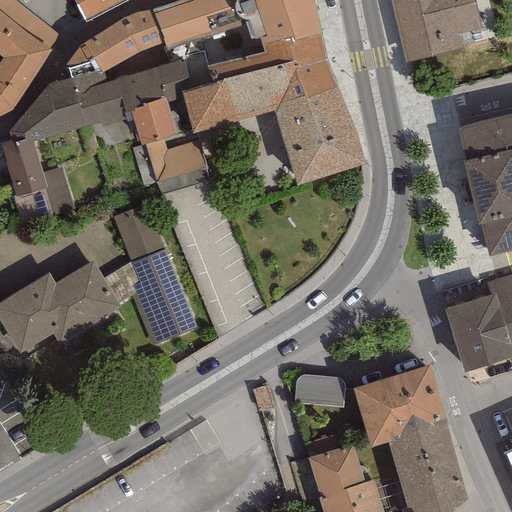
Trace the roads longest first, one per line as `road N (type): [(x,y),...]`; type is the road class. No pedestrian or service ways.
road 1 (primary): [(370,263),(334,303),(11,511)]
road 2 (residential): [(506,511),(438,331),(390,292),(370,263)]
road 3 (residential): [(0,138),(77,37),(154,0)]
road 4 (primary): [(380,118),(388,217),(370,263)]
road 5 (residential): [(511,91),(380,118)]
road 6 (primary): [(355,0),(380,118)]
